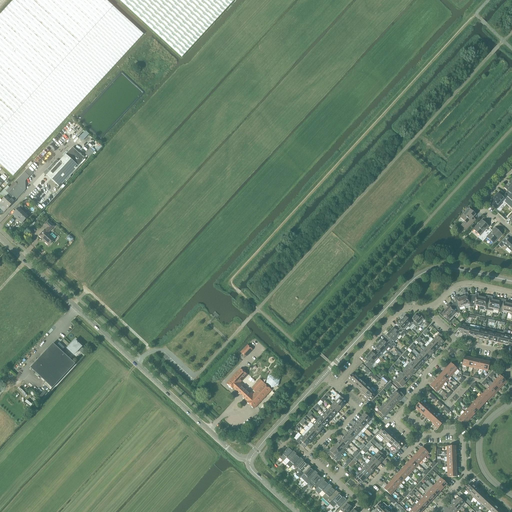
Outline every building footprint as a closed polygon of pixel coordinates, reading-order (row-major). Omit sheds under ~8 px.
[(123,0),(122,2),(128,7),(183,57),(234,0),(123,0)] [(86,130),(79,137),(83,141),(90,133),(86,130)] [(89,157),(96,150),(92,146),(86,153),(89,157)] [(66,181),(68,180),(71,177),(70,176),(85,159),(73,147),(59,162),(58,161),(56,160),(47,170),(46,170),(44,173),(46,175),(47,175),(48,176),(59,187),(65,180),(66,181)] [(6,197),(0,203),(4,206),(8,209),(15,201),(24,191),(25,190),(25,181),(32,173),(28,169),(15,182),(6,191),(9,194),(6,197)] [(506,201),(509,198),(504,194),(502,197),(499,194),(490,203),(496,209),(504,199),(506,201)] [(22,223),(28,217),(20,210),(23,207),(19,204),(14,209),(16,211),(13,215),(22,223)] [(471,220),(475,215),(469,209),(461,218),(465,222),(461,226),(466,230),(474,222),(471,220)] [(39,236),(45,241),(45,242),(48,245),(48,244),(49,245),(56,237),(52,233),(50,235),(50,234),(48,233),(54,226),(48,220),(44,225),(47,228),(45,230),(44,230),(39,236)] [(480,240),(483,237),(486,234),(484,232),(488,227),(482,221),(473,230),(480,236),(478,238),(480,240)] [(486,234),(483,237),(485,239),(487,238),(493,244),(502,235),(495,229),(490,233),(488,231),(486,234)] [(501,248),(504,245),(511,252),(511,240),(510,238),(506,243),(503,240),(499,245),(501,248)] [(461,297),(464,306),(469,305),(470,307),(471,307),(472,295),(468,296),(467,292),(464,293),(465,295),(461,297)] [(480,307),(482,297),(478,296),(479,294),(475,293),(475,295),(472,295),(471,307),(474,308),(475,305),(480,307)] [(464,306),(461,297),(458,298),(457,296),(454,297),(456,303),(453,303),(453,304),(459,313),(460,312),(459,308),(464,306)] [(484,310),(486,310),(489,296),(486,296),(486,298),(482,297),(480,307),(485,308),(484,310)] [(489,296),(486,310),(493,311),(493,310),(495,300),(492,299),(492,297),(489,296)] [(495,300),(493,310),(498,311),(498,312),(500,313),(503,299),(500,299),(499,301),(495,300)] [(507,313),(509,303),(506,302),(506,300),(503,299),(500,313),(502,313),(502,312),(507,313)] [(445,310),(452,317),(457,313),(458,314),(459,313),(453,304),(451,306),(448,303),(446,306),(448,307),(445,310)] [(439,314),(450,324),(451,323),(449,321),(452,317),(445,310),(443,313),(441,311),(439,314)] [(411,319),(414,321),(419,326),(418,326),(419,326),(421,326),(424,323),(426,321),(421,317),(419,319),(415,315),(411,319)] [(412,323),(411,323),(404,316),(401,320),(409,328),(413,324),(417,328),(418,326),(419,326),(414,321),(412,323)] [(410,329),(409,328),(401,320),(397,324),(401,328),(399,330),(404,334),(405,335),(407,333),(410,329)] [(461,333),(463,334),(462,335),(468,336),(470,325),(470,326),(463,325),(458,330),(461,333)] [(404,334),(399,330),(398,332),(393,328),(389,332),(397,339),(400,335),(402,336),(404,334)] [(388,342),(393,346),(394,347),(396,345),(393,342),(397,339),(389,332),(386,336),(390,340),(388,342)] [(433,340),(440,346),(443,342),(443,341),(445,339),(439,334),(433,340)] [(391,350),(391,348),(393,346),(388,342),(386,344),(382,340),(378,344),(387,352),(389,352),(391,350)] [(440,346),(433,340),(430,344),(436,350),(440,346)] [(74,355),(81,347),(75,341),(68,349),(74,355)] [(52,388),(75,364),(53,344),(31,368),(52,388)] [(387,353),(387,352),(378,344),(375,348),(379,352),(377,354),(382,358),(384,356),(386,354),(387,353)] [(426,347),(433,353),(436,350),(430,344),(426,347)] [(245,357),(252,350),(247,345),(240,353),(245,357)] [(423,351),(429,357),(433,353),(426,347),(423,351)] [(419,355),(426,361),(429,357),(423,351),(419,355)] [(376,364),(378,364),(380,362),(380,360),(382,358),(377,354),(375,356),(371,352),(367,356),(376,364)] [(416,359),(422,365),(426,361),(419,355),(416,359)] [(371,370),(376,364),(367,356),(364,360),(368,364),(366,366),(371,370)] [(416,359),(412,362),(419,368),(422,365),(416,359)] [(407,365),(415,372),(419,368),(412,362),(411,361),(407,365)] [(458,370),(451,364),(447,367),(454,374),(458,370)] [(415,372),(407,365),(404,368),(406,370),(405,370),(412,376),(415,372)] [(454,374),(447,367),(444,371),(451,377),(454,374)] [(254,409),(271,390),(260,380),(252,389),(255,392),(251,397),(249,396),(250,395),(250,394),(242,387),(241,386),(240,387),(238,385),(247,375),(240,369),(227,384),(236,392),(236,391),(240,395),(241,394),(243,396),(242,397),(247,401),(246,402),(254,409)] [(405,370),(402,373),(402,374),(409,380),(412,376),(405,370)] [(451,377),(444,371),(440,375),(447,381),(451,377)] [(397,376),(399,377),(398,377),(405,383),(409,380),(402,374),(402,373),(401,372),(397,376)] [(347,380),(349,382),(353,385),(359,379),(355,375),(355,376),(353,374),(347,380)] [(268,377),(266,383),(268,385),(270,386),(271,388),(278,386),(279,379),(274,375),(268,377)] [(447,381),(440,375),(437,379),(444,385),(447,381)] [(496,379),(503,386),(507,382),(500,376),(496,379)] [(399,389),(401,387),(402,387),(405,383),(398,377),(393,383),(399,389)] [(359,379),(353,385),(357,389),(363,382),(359,379)] [(444,385),(437,379),(433,383),(440,389),(444,385)] [(493,383),(500,390),(503,386),(496,379),(493,383)] [(361,392),(367,386),(363,382),(357,389),(361,392)] [(440,389),(433,383),(430,386),(437,393),(440,389)] [(489,387),(496,393),(500,390),(493,383),(489,387)] [(18,385),(17,387),(25,394),(26,392),(18,385)] [(364,396),(371,389),(367,386),(361,392),(364,396)] [(486,391),(493,397),(496,393),(489,387),(486,391)] [(376,395),(374,393),(371,389),(364,396),(371,401),(376,395)] [(392,396),(398,402),(404,396),(398,390),(396,392),(395,392),(392,396)] [(493,397),(486,391),(482,394),(488,400),(489,401),(493,397)] [(482,394),(479,397),(478,397),(485,404),(488,400),(482,394)] [(336,400),(336,401),(334,403),(341,409),(345,405),(344,405),(346,403),(338,395),(336,397),(335,398),(335,399),(336,400)] [(388,400),(395,406),(398,402),(392,396),(388,400)] [(475,401),(481,407),(485,404),(478,397),(475,401)] [(395,406),(388,400),(385,404),(391,410),(395,406)] [(421,401),(415,408),(419,411),(425,405),(421,401)] [(471,405),(478,411),(481,407),(475,401),(471,405)] [(331,407),(337,413),(341,409),(334,403),(331,407)] [(391,410),(385,404),(381,407),(388,413),(391,410)] [(423,415),(429,408),(425,405),(419,411),(423,415)] [(468,409),(474,415),(478,411),(471,405),(468,409)] [(331,407),(327,410),(334,417),(337,413),(331,407)] [(382,419),(384,417),(388,413),(381,407),(378,411),(378,412),(376,414),(382,419)] [(426,418),(433,412),(429,408),(423,415),(426,418)] [(322,412),(330,420),(334,417),(327,410),(326,409),(322,412)] [(464,412),(471,419),(474,415),(468,409),(464,412)] [(320,418),(327,424),(330,420),(322,412),(319,416),(320,418)] [(367,412),(365,414),(364,414),(361,418),(367,424),(373,418),(367,412)] [(430,422),(437,415),(433,412),(426,418),(430,422)] [(461,416),(467,422),(471,419),(464,412),(461,416)] [(434,425),(440,419),(437,415),(430,422),(434,425)] [(457,420),(464,426),(467,422),(461,416),(457,420)] [(320,418),(317,421),(317,422),(323,428),(327,424),(320,418)] [(367,424),(361,418),(357,422),(364,428),(367,424)] [(311,424),(320,432),(323,428),(317,422),(317,421),(315,419),(311,424)] [(440,419),(434,425),(438,429),(444,422),(440,419)] [(364,428),(357,422),(354,426),(361,432),(364,428)] [(308,427),(316,435),(320,432),(311,424),(308,427)] [(350,429),(357,435),(361,432),(354,426),(350,429)] [(305,431),(313,439),(316,435),(308,427),(305,431)] [(383,441),(384,439),(391,433),(386,429),(384,427),(377,435),(383,441)] [(354,439),(357,435),(350,429),(347,433),(354,439)] [(303,437),(310,443),(313,439),(305,431),(301,435),(303,437)] [(354,439),(347,433),(344,437),(350,443),(354,439)] [(388,443),(394,436),(391,433),(384,439),(388,443)] [(394,436),(388,443),(392,446),(398,440),(394,436)] [(297,443),(304,449),(306,446),(306,447),(310,443),(303,437),(297,443)] [(350,443),(344,437),(340,441),(347,447),(350,443)] [(404,445),(402,443),(398,440),(392,446),(398,452),(404,445)] [(348,448),(347,447),(340,441),(337,444),(343,451),(344,450),(345,448),(347,449),(348,448)] [(333,448),(341,455),(342,456),(345,452),(344,450),(343,451),(337,444),(333,448)] [(291,460),(296,455),(296,454),(294,452),(293,453),(289,448),(280,458),(287,465),(291,460)] [(341,455),(333,448),(330,452),(328,454),(335,461),(341,455)] [(418,451),(425,458),(429,454),(422,448),(418,451)] [(373,457),(380,464),(386,457),(379,451),(373,457)] [(415,455),(422,461),(425,458),(418,451),(415,455)] [(287,465),(294,471),(303,461),(304,461),(301,459),(296,455),(291,460),(287,465)] [(412,459),(418,465),(422,461),(415,455),(412,459)] [(370,461),(376,467),(380,464),(373,457),(372,456),(370,457),(372,459),(370,461)] [(408,463),(415,469),(418,465),(412,459),(408,463)] [(294,471),(301,478),(310,468),(311,467),(308,465),(308,466),(303,461),(294,471)] [(370,461),(367,465),(366,465),(373,471),(376,467),(370,461)] [(361,467),(363,469),(369,475),(373,471),(366,465),(367,465),(365,463),(361,467)] [(405,466),(411,473),(415,469),(408,463),(405,466)] [(401,470),(408,476),(411,473),(405,466),(401,470)] [(301,478),(308,484),(311,481),(317,474),(318,474),(316,471),(315,472),(310,468),(301,478)] [(369,475),(363,469),(360,473),(366,479),(369,475)] [(398,474),(404,480),(408,476),(401,470),(398,474)] [(360,485),(363,482),(366,479),(360,473),(354,479),(360,485)] [(308,484),(315,491),(324,481),(325,480),(323,478),(322,479),(317,474),(311,481),(308,484)] [(394,478),(401,484),(404,480),(398,474),(394,478)] [(391,481),(397,488),(401,484),(394,478),(391,481)] [(437,482),(444,488),(447,484),(440,478),(437,482)] [(315,491),(322,498),(331,488),(332,487),(330,485),(329,485),(324,481),(315,491)] [(387,485),(394,491),(397,488),(391,481),(387,485)] [(433,486),(440,492),(444,488),(437,482),(433,486)] [(470,494),(476,487),(472,484),(471,485),(469,483),(468,484),(467,484),(463,488),(470,494)] [(394,491),(387,485),(384,489),(390,495),(394,491)] [(430,489),(437,496),(440,492),(433,486),(430,489)] [(473,497),(480,491),(476,487),(470,494),(473,497)] [(322,498),(329,504),(338,494),(339,493),(337,491),(336,492),(331,488),(322,498)] [(426,493),(433,499),(437,496),(430,489),(426,493)] [(480,491),(473,497),(477,501),(483,494),(480,491)] [(423,497),(430,503),(433,499),(426,493),(423,497)] [(340,507),(346,500),(344,498),(343,499),(338,494),(329,504),(333,508),(336,504),(340,507)] [(481,504),(487,498),(483,494),(477,501),(481,504)] [(420,501),(426,507),(430,503),(423,497),(420,501)] [(455,501),(461,507),(465,503),(458,497),(455,501)] [(491,501),(487,498),(481,504),(485,508),(486,507),(485,507),(491,501)] [(485,507),(486,507),(489,510),(495,504),(491,500),(491,501),(485,507)] [(416,504),(423,511),(426,507),(420,501),(416,504)] [(461,507),(455,501),(451,505),(458,511),(461,507)] [(338,511),(351,511),(349,510),(352,507),(347,503),(340,510),(338,511)] [(375,508),(377,510),(375,511),(382,511),(388,507),(386,505),(384,507),(379,503),(375,508)]
